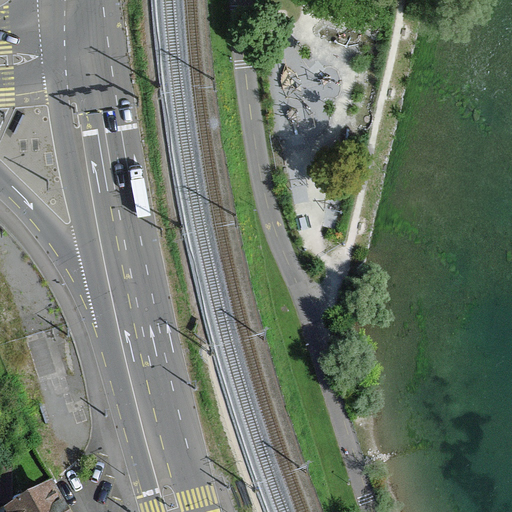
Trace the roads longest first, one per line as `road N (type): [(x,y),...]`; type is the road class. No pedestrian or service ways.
road 1 (primary): [(124,316),(79,54)]
road 2 (primary): [(175,511),(124,316)]
road 3 (tertiary): [(0,174),(124,316)]
